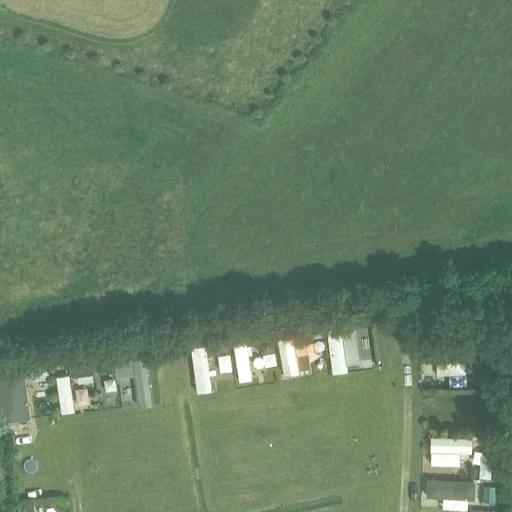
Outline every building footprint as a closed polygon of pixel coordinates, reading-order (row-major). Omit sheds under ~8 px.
[(326,328),(329,352),(369,347),(366,323),(326,328)] [(310,335),(299,334),(298,354),(309,355),(310,335)] [(453,335),(442,337),(443,345),(453,343),(453,335)] [(252,336),(238,337),(240,380),(254,379),(252,336)] [(277,339),(283,377),(299,374),(293,336),(277,339)] [(493,336),(482,337),(482,347),(494,347),(493,336)] [(263,353),(274,351),(273,339),(261,341),(263,353)] [(192,389),(217,388),(215,343),(190,344),(192,389)] [(461,362),(461,367),(471,366),(471,361),(474,361),(473,347),(436,349),(437,352),(435,352),(435,360),(437,359),(437,363),(461,362)] [(119,377),(138,374),(141,401),(156,399),(150,350),(117,354),(119,377)] [(105,359),(91,361),(93,370),(106,368),(105,359)] [(37,368),(40,387),(54,384),(51,366),(37,368)] [(57,374),(67,416),(82,412),(71,371),(57,374)] [(6,382),(12,426),(25,424),(19,380),(6,382)] [(457,412),(469,412),(469,394),(442,394),(442,406),(457,406),(457,412)] [(184,435),(169,437),(172,454),(187,452),(184,435)] [(429,450),(470,453),(471,439),(430,435),(429,450)] [(481,437),(480,446),(492,446),(492,438),(481,437)] [(441,500),(453,501),(454,493),(469,494),(469,482),(435,480),(435,492),(442,493),(441,500)] [(169,511),(193,511),(189,501),(169,510),(169,511)] [(33,511),(32,502),(18,504),(19,511),(33,511)]
